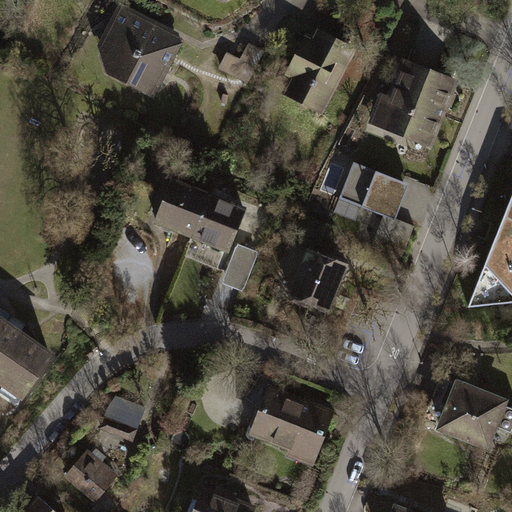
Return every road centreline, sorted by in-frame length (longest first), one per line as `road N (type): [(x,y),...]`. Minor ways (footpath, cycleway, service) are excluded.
road 1 (residential): [(0,489),(95,373),(150,340),(193,331),(237,334),(385,388)]
road 2 (residential): [(385,388),(511,78)]
road 3 (residential): [(337,511),(385,388)]
